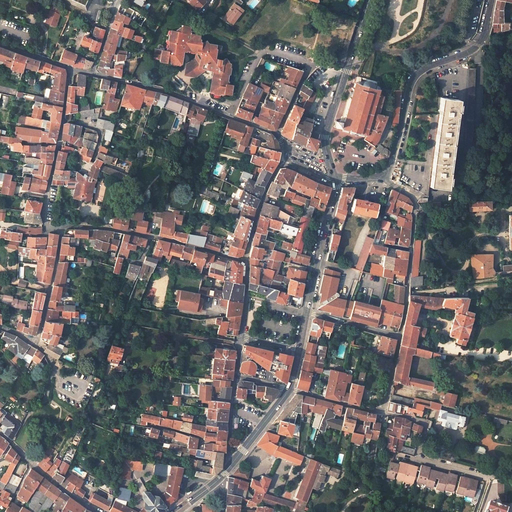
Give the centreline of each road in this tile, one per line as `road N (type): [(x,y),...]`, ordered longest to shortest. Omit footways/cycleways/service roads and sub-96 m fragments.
road 1 (residential): [(244,260),(130,231),(59,227)]
road 2 (residential): [(383,412),(430,420),(420,460),(511,480)]
road 3 (unclassified): [(384,175),(413,79),(480,42)]
road 4 (residential): [(59,227),(43,227),(42,214),(68,69)]
road 5 (residential): [(384,175),(414,202),(398,336)]
road 6 (residential): [(59,227),(37,342),(0,327)]
road 7 (unclassified): [(92,71),(230,115)]
road 8 (residential): [(102,511),(0,432)]
road 9 (residential): [(286,146),(244,260)]
road 10 (residential): [(309,64),(259,54),(230,115)]
